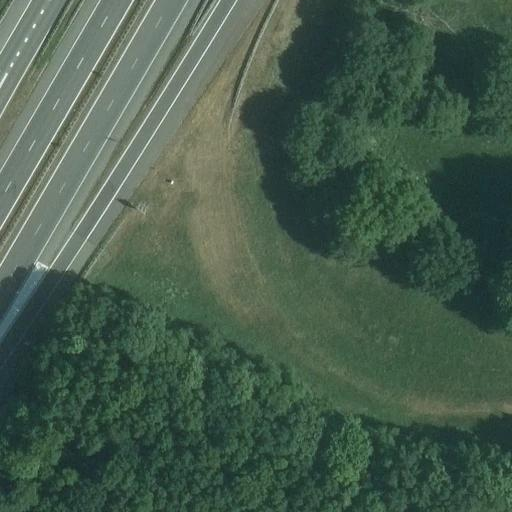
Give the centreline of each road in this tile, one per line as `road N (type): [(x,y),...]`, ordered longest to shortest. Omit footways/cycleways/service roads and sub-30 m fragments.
road 1 (motorway): [(0,357),(226,0)]
road 2 (motorway): [(0,302),(178,0)]
road 3 (motorway): [(117,0),(0,203)]
